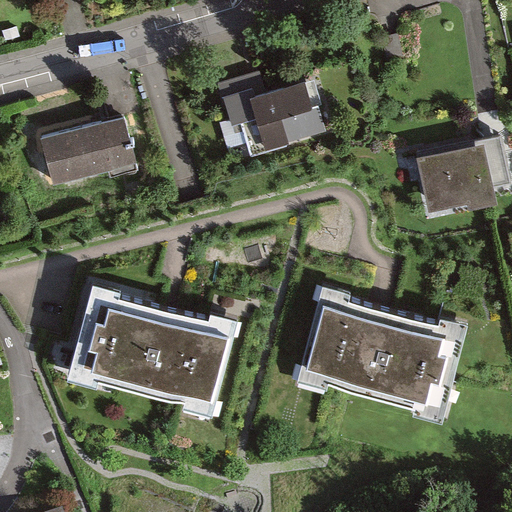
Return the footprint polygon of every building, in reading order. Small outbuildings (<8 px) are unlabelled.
[(257,67),(218,78),(229,120),(242,116),(252,148),(329,127),(314,72),(262,86),(257,67)] [(117,111),(40,134),(58,196),(135,173),(117,111)] [(511,160),(502,120),(409,143),(426,210),(511,189),(511,160)] [(249,319),(105,281),(81,371),(225,409),(249,319)] [(456,411),(480,319),(339,283),(315,375),(456,411)]
